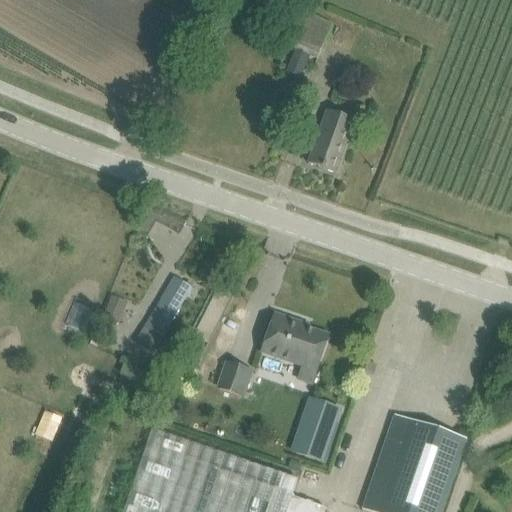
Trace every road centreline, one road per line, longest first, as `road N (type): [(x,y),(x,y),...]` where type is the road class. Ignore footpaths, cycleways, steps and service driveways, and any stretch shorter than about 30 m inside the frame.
road 1 (tertiary): [(0,120),(511,300)]
road 2 (unknown): [(408,264),(343,468)]
road 3 (unknown): [(208,196),(126,328)]
